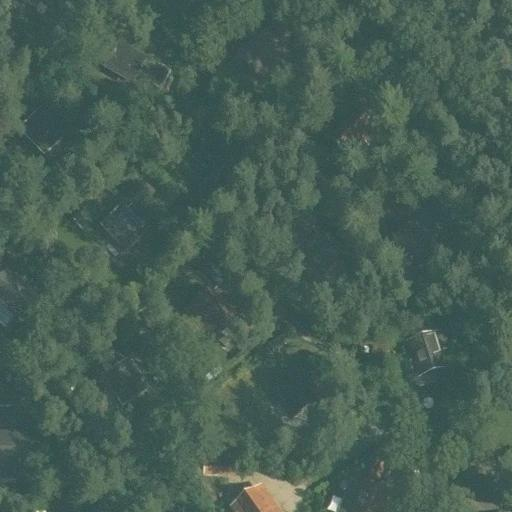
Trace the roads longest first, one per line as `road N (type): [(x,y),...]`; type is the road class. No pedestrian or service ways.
road 1 (track): [(470,468),(437,467),(405,448),(324,346),(202,238),(48,82),(0,67)]
road 2 (track): [(282,0),(511,236)]
road 3 (track): [(51,494),(41,415),(12,383),(0,381)]
